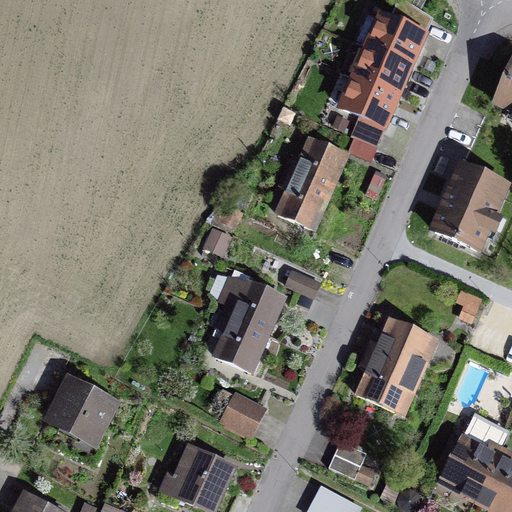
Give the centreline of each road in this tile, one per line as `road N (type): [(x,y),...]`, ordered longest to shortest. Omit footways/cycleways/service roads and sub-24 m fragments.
road 1 (residential): [(260,511),(387,237)]
road 2 (residential): [(387,237),(490,0)]
road 3 (residential): [(387,237),(511,297)]
